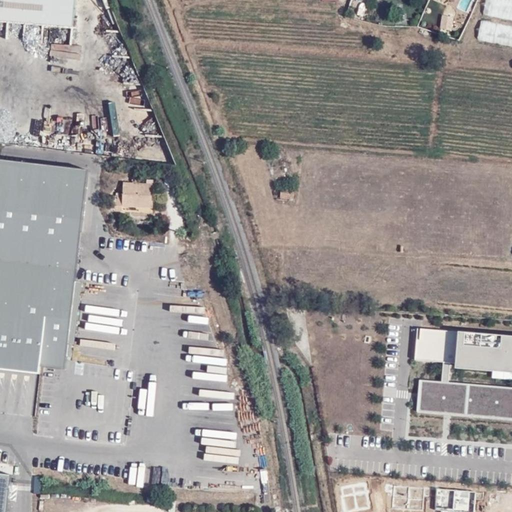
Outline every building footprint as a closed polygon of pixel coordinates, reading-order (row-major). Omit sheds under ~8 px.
[(74,0),(0,0),(0,21),(72,28),(74,0)] [(511,2),(488,0),(487,14),(511,17),(511,2)] [(441,12),(440,24),(456,26),(457,16),(454,16),(454,14),(441,12)] [(477,41),(511,47),(511,27),(481,22),(477,41)] [(0,142),(41,147),(46,94),(0,89),(0,142)] [(88,172),(0,162),(0,373),(42,378),(42,370),(66,372),(88,172)] [(122,212),(123,206),(151,208),(152,186),(139,185),(139,181),(132,180),(132,184),(123,183),(123,193),(116,193),(115,211),(122,212)] [(281,202),(292,202),(293,188),(282,187),(281,202)] [(511,335),(416,328),(414,361),(443,363),(442,382),(419,380),(416,413),(511,420),(511,335)] [(227,387),(227,399),(253,399),(253,387),(227,387)] [(168,470),(146,468),(144,489),(167,491),(168,470)] [(0,511),(5,511),(9,479),(0,477),(0,511)]
